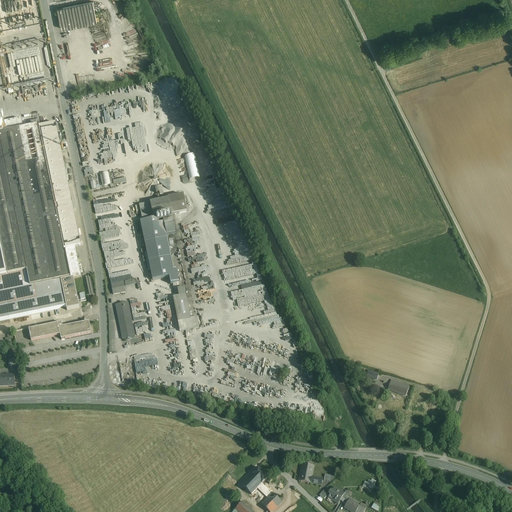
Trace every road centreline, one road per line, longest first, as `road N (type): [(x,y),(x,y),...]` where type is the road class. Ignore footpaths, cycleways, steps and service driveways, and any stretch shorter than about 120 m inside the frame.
road 1 (unclassified): [(443,465),(487,287),(346,0)]
road 2 (residential): [(43,0),(98,274),(103,399)]
road 3 (secondary): [(270,444),(177,408),(103,399)]
road 4 (secondary): [(443,465),(270,444)]
